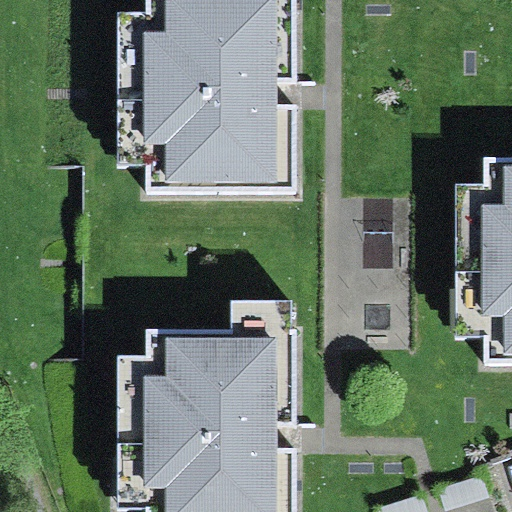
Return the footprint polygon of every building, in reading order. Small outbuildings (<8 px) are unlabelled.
[(145,0),(145,16),(119,16),(118,167),(149,167),(149,195),(296,195),(297,113),(297,109),(297,85),(297,81),(296,0),(145,0)] [(511,162),(484,162),(484,188),(457,188),(457,342),(484,342),(484,368),(511,367),(511,162)] [(233,335),(148,335),(148,358),(116,358),(117,511),(299,511),(299,457),(299,449),(298,429),(298,422),(297,333),(291,333),(291,306),(233,306),(233,335)] [(450,511),(492,500),(484,477),(439,491),(445,511),(450,511)] [(426,511),(422,497),(379,510),(379,511),(426,511)]
